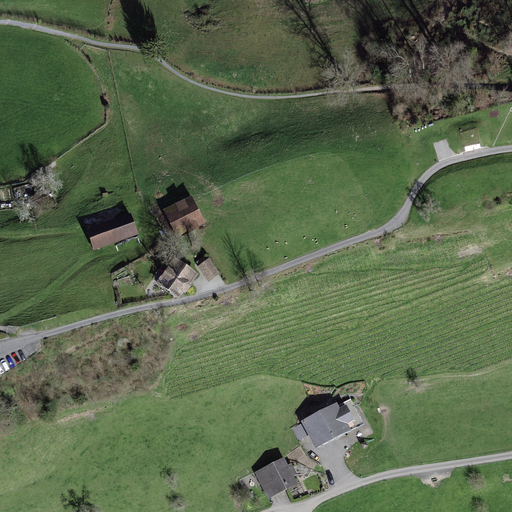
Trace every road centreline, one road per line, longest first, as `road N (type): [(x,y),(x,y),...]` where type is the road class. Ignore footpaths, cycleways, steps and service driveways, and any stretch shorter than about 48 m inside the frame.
road 1 (track): [(511,148),(447,160),(420,182),(392,224),(372,234),(195,295),(27,338)]
road 2 (unclassified): [(511,455),(394,472),(272,511)]
